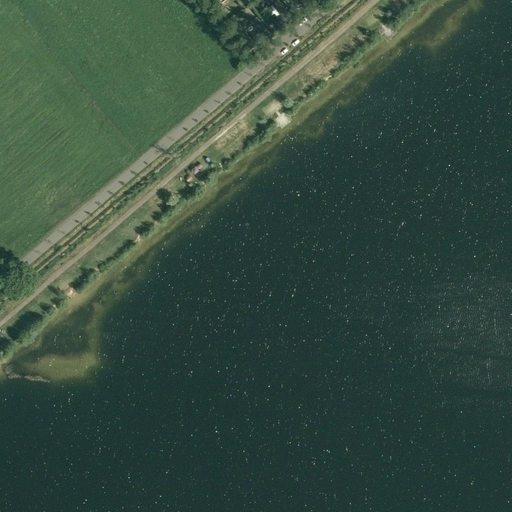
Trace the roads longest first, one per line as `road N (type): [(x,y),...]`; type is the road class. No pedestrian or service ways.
road 1 (track): [(0,326),(376,0)]
road 2 (unclassified): [(0,282),(334,0)]
